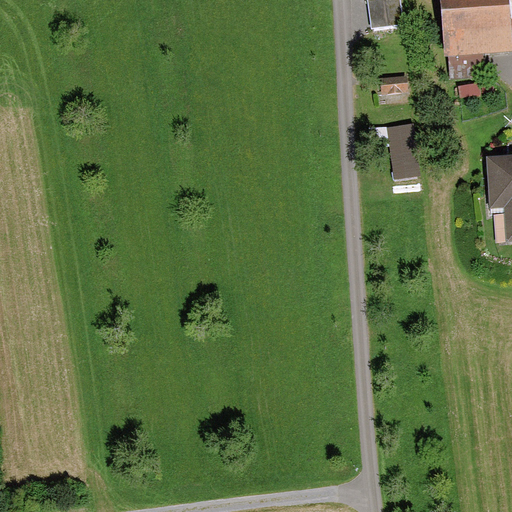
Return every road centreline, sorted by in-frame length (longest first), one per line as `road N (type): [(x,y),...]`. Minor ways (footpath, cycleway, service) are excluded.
road 1 (track): [(341,26),(370,498)]
road 2 (track): [(195,511),(370,498)]
